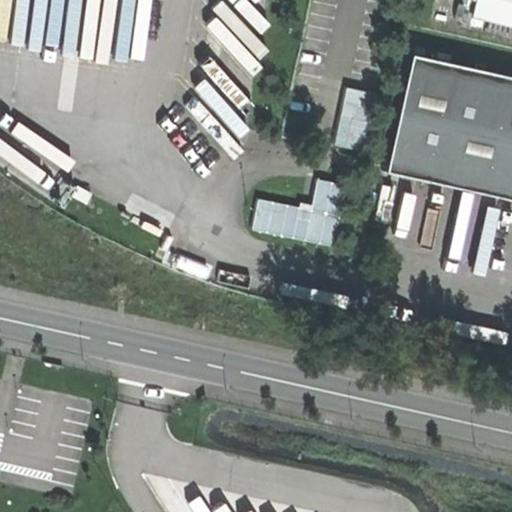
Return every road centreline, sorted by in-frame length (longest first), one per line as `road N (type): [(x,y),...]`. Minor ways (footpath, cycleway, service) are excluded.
road 1 (unclassified): [(0,315),(511,430)]
road 2 (unknown): [(132,453),(377,511)]
road 3 (unclassified): [(389,295),(511,322)]
